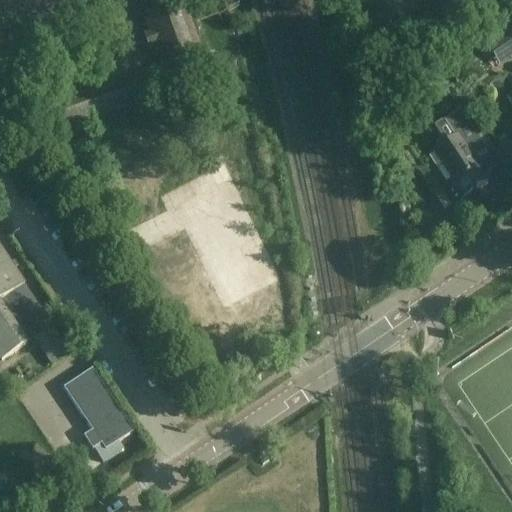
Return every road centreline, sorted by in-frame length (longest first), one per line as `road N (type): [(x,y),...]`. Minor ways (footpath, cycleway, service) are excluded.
road 1 (tertiary): [(301,392),(511,252)]
road 2 (tertiary): [(301,392),(122,511)]
